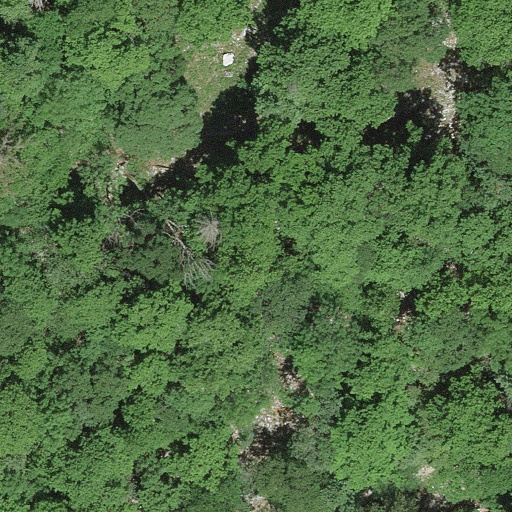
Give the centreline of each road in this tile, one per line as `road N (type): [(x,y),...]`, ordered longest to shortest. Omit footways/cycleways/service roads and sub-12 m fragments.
road 1 (track): [(511,33),(315,112),(185,134),(0,186)]
road 2 (track): [(511,439),(303,511)]
road 3 (track): [(185,134),(262,0)]
